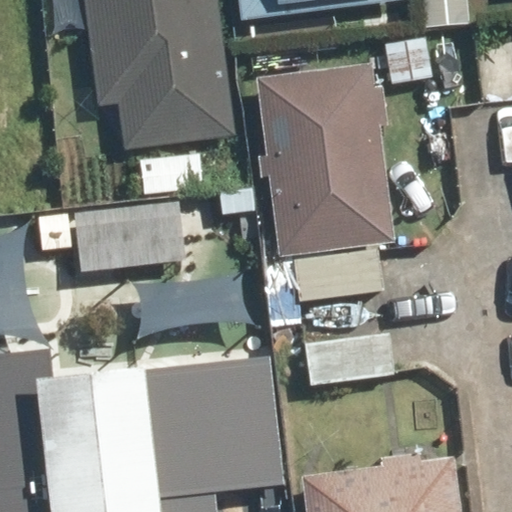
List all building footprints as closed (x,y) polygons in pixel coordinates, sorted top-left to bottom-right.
[(236,134),(218,0),(83,0),(97,105),(118,102),(123,148),(236,134)] [(238,0),(241,19),(394,0),(238,0)] [(426,37),(379,46),(396,144),(444,135),(426,37)] [(393,242),(372,59),(255,73),(276,256),(293,254),(298,297),(382,287),(377,244),(393,242)] [(204,185),(201,150),(140,155),(143,190),(204,185)] [(180,265),(173,205),(69,217),(75,276),(180,265)] [(383,329),(296,343),(304,392),(391,378),(383,329)] [(43,353),(0,357),(0,511),(210,511),(209,495),(276,488),(263,361),(46,382),(43,353)] [(460,511),(452,452),(302,471),(307,511),(460,511)]
